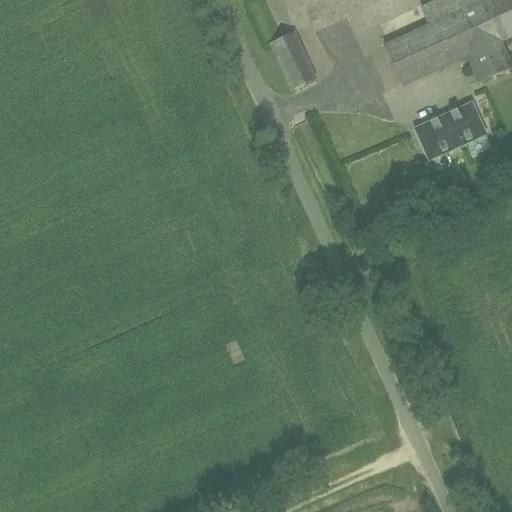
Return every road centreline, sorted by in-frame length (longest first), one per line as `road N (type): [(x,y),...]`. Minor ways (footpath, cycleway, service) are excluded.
road 1 (unclassified): [(213,0),(446,511)]
road 2 (unknown): [(272,511),(416,446)]
